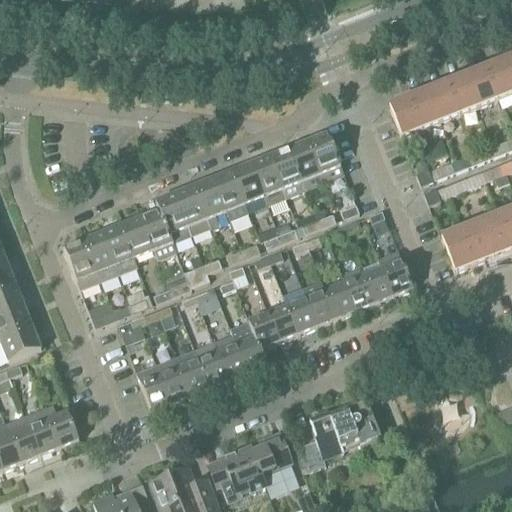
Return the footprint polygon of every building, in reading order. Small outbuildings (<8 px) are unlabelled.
[(511,86),(505,68),(486,76),(497,105),(511,99),(511,86)] [(478,113),(497,105),(486,76),(467,83),(478,113)] [(467,83),(448,91),(460,120),(478,113),(467,83)] [(448,91),(429,98),(441,128),(460,120),(448,91)] [(429,98),(410,106),(422,135),(441,128),(429,98)] [(402,143),(422,135),(410,106),(390,114),(402,143)] [(328,139),(308,147),(324,189),(345,181),(328,139)] [(511,143),(493,151),(497,161),(511,155),(511,143)] [(442,144),(427,150),(433,165),(448,159),(442,144)] [(288,155),(305,197),(324,189),(308,147),(288,155)] [(493,151),(474,158),(479,168),(497,161),(493,151)] [(287,204),(305,197),(288,155),(270,162),(287,204)] [(460,176),(479,168),(474,158),(455,166),(460,176)] [(287,204),(270,162),(251,170),(264,202),(268,211),(287,204)] [(455,166),(437,173),(441,184),(460,176),(455,166)] [(506,180),(511,177),(511,166),(501,171),(505,180),(506,180)] [(416,172),(419,179),(428,175),(430,175),(427,168),(416,172)] [(244,210),(264,202),(251,170),(231,178),(244,210)] [(501,171),(482,178),(486,188),(495,185),(505,180),(501,171)] [(433,187),(441,184),(437,173),(429,176),(428,175),(419,179),(416,180),(421,193),(434,188),(433,187)] [(244,210),(231,178),(212,185),(225,217),(229,227),(248,219),(244,210)] [(482,178),(463,186),(467,195),(486,188),(482,178)] [(505,180),(495,185),(498,193),(510,188),(506,180),(505,180)] [(215,222),(225,217),(212,185),(194,192),(207,225),(206,225),(210,234),(210,235),(219,232),(215,222)] [(463,186),(444,193),(448,203),(467,195),(463,186)] [(194,192),(175,200),(192,241),(210,234),(206,225),(207,225),(194,192)] [(441,206),(448,203),(444,193),(437,196),(436,195),(424,199),(429,212),(441,207),(441,206)] [(156,207),(159,216),(169,240),(170,240),(173,248),(192,241),(175,200),(156,207)] [(341,216),(344,225),(360,219),(356,210),(341,216)] [(169,240),(159,216),(139,225),(152,257),(154,256),(157,266),(177,258),(173,249),(173,248),(170,240),(169,240)] [(382,217),(369,222),(372,229),(385,224),(382,217)] [(511,217),(462,237),(475,271),(511,255),(511,217)] [(320,235),(336,228),(333,220),(317,226),(320,235)] [(120,232),(137,274),(138,274),(135,264),(152,257),(139,225),(120,232)] [(306,240),(320,235),(317,226),(302,232),(306,240)] [(357,227),(342,232),(345,240),(360,234),(357,227)] [(118,282),(137,274),(120,232),(101,239),(118,282)] [(345,240),(342,232),(331,237),(333,245),(345,240)] [(282,250),(298,243),(295,235),(279,241),(282,250)] [(475,271),(462,237),(442,245),(455,278),(475,271)] [(118,282),(101,239),(84,246),(100,288),(101,289),(118,282)] [(268,255),(282,250),(279,241),(264,247),(268,255)] [(319,242),(305,247),(308,255),(322,249),(319,242)] [(84,246),(64,254),(81,296),(100,288),(84,246)] [(308,255),(305,247),(293,252),(296,260),(308,255)] [(244,265),(260,258),(257,250),(241,256),(244,265)] [(230,270),(244,265),(241,256),(226,262),(230,270)] [(266,262),(269,270),(284,264),(281,257),(266,262)] [(378,266),(392,303),(413,295),(398,257),(378,264),(378,266)] [(4,260),(0,261),(0,283),(12,279),(4,260)] [(269,270),(266,262),(255,267),(258,275),(269,270)] [(219,265),(204,271),(207,279),(222,273),(219,265)] [(359,274),(373,311),(392,303),(378,266),(359,274)] [(210,287),(207,279),(204,271),(199,273),(202,281),(192,285),(195,293),(210,287)] [(229,277),(232,285),(246,280),(243,272),(229,277)] [(344,290),(355,318),(373,311),(359,274),(358,272),(340,280),(344,290)] [(12,279),(0,283),(0,305),(19,298),(12,279)] [(233,286),(220,292),(223,299),(236,294),(233,286)] [(302,295),(306,305),(317,333),(336,325),(325,297),(321,288),(302,295)] [(184,289),(169,295),(173,304),(188,298),(184,289)] [(336,325),(355,318),(344,290),(325,297),(336,325)] [(173,304),(169,295),(154,301),(157,310),(173,304)] [(208,296),(194,302),(197,309),(211,304),(208,296)] [(19,298),(0,305),(0,327),(26,317),(19,298)] [(194,302),(182,307),(185,314),(197,309),(194,302)] [(146,304),(131,310),(134,319),(150,313),(146,304)] [(306,305),(286,312),(298,340),(317,333),(306,305)] [(134,319),(131,310),(116,316),(119,325),(134,319)] [(170,311),(156,317),(159,324),(173,319),(170,311)] [(286,312),(268,319),(280,347),(298,340),(286,312)] [(26,317),(0,327),(0,344),(1,349),(34,336),(26,317)] [(156,317),(144,322),(147,329),(159,324),(156,317)] [(96,334),(111,328),(108,319),(92,326),(96,334)] [(260,355),(261,355),(280,347),(268,319),(249,327),(255,344),(256,344),(260,355)] [(159,324),(147,329),(148,330),(151,338),(157,340),(164,337),(159,324)] [(118,332),(121,339),(135,334),(132,327),(118,332)] [(34,336),(1,349),(9,368),(42,355),(34,336)] [(232,341),(213,348),(229,387),(247,380),(236,352),(232,341)] [(268,372),(261,355),(260,355),(256,344),(255,344),(236,352),(247,380),(268,372)] [(209,395),(229,387),(213,348),(194,356),(209,395)] [(453,363),(464,358),(461,349),(449,354),(453,363)] [(190,402),(209,395),(194,356),(175,363),(190,402)] [(35,373),(49,368),(45,361),(32,366),(35,373)] [(172,410),(190,402),(175,363),(156,371),(172,410)] [(10,384),(23,378),(20,371),(7,376),(10,384)] [(152,417),(172,410),(156,371),(136,378),(140,388),(141,389),(152,417)] [(10,384),(7,376),(0,378),(0,396),(13,392),(10,384)] [(318,445),(316,446),(300,452),(310,477),(326,471),(324,465),(344,457),(342,452),(359,446),(367,466),(394,455),(377,413),(366,417),(360,402),(344,408),(347,416),(330,423),(328,417),(310,424),(318,445)] [(53,410),(43,414),(59,454),(80,446),(68,418),(58,422),(57,421),(53,410)] [(499,438),(511,433),(511,411),(492,420),(499,438)] [(43,414),(24,421),(40,462),(59,454),(43,414)] [(24,421),(5,429),(10,441),(21,469),(40,462),(24,421)] [(5,429),(0,430),(0,471),(2,477),(21,469),(10,441),(5,429)] [(280,438),(248,450),(250,456),(251,456),(265,493),(297,481),(280,438)] [(239,458),(209,470),(217,492),(222,491),(228,507),(265,493),(251,456),(250,456),(240,460),(239,458)] [(219,511),(208,483),(194,489),(189,474),(151,489),(159,511),(219,511)] [(113,499),(93,507),(94,511),(137,511),(133,500),(121,505),(119,499),(114,502),(113,499)] [(309,499),(298,503),(301,511),(308,511),(314,510),(309,499)]
